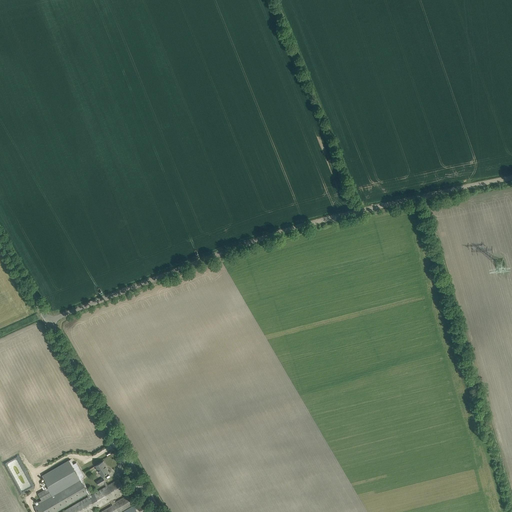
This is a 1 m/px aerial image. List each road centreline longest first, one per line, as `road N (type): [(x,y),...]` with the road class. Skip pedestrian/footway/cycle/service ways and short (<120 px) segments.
road 1 (unclassified): [(48,322),(275,232),(511,178)]
road 2 (unclassified): [(158,511),(48,322)]
